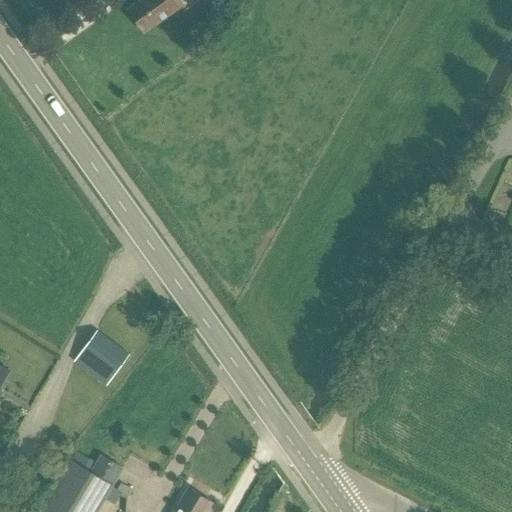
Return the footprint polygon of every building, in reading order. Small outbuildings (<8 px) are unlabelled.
[(146,0),(130,12),(146,35),(185,9),(178,0),(146,0)] [(108,64),(126,91),(147,77),(129,50),(108,64)] [(99,332),(75,364),(108,388),(132,356),(99,332)] [(101,511),(125,471),(101,457),(91,474),(69,461),(38,511),(101,511)] [(122,486),(117,495),(129,501),(133,492),(122,486)] [(213,511),(216,507),(189,490),(176,511),(213,511)] [(14,511),(0,503),(0,511),(14,511)]
